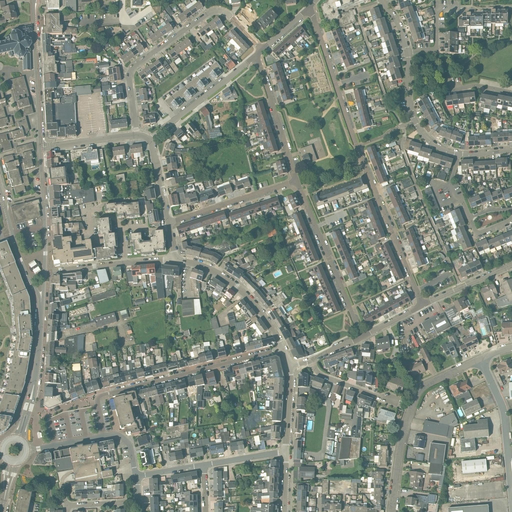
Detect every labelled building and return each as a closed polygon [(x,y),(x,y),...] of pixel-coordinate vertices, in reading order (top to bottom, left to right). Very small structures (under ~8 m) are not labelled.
[(42,8),(42,16),(44,16),(52,16),(52,14),(53,14),(53,10),(58,10),(58,14),(66,13),(65,0),(47,0),(47,2),(46,2),(46,8),(42,8)] [(75,0),(65,0),(66,13),(76,12),(75,0)] [(346,26),(352,23),(356,22),(354,16),(357,15),(355,10),(352,10),(352,9),(348,11),(348,12),(347,13),(347,12),(343,13),(342,11),(338,13),(337,11),(364,2),(364,4),(370,2),(369,0),(333,0),(326,2),(327,4),(321,6),(325,18),(326,18),(327,21),(328,20),(329,23),(338,20),(341,28),(346,26)] [(6,8),(5,4),(4,1),(0,2),(0,8),(2,9),(4,18),(0,18),(0,24),(6,23),(6,21),(16,18),(15,13),(13,6),(6,8)] [(193,6),(197,12),(202,8),(198,2),(193,6)] [(403,10),(409,8),(408,2),(399,5),(401,10),(403,10),(404,10),(403,10)] [(192,16),(197,12),(193,6),(188,10),(192,16)] [(170,16),(174,14),(168,7),(165,9),(170,16)] [(405,15),(414,12),(412,7),(409,8),(403,10),(404,10),(403,10),(405,15)] [(371,17),(380,14),(378,8),(369,11),(371,17)] [(186,19),(192,16),(188,10),(182,14),(186,19)] [(245,10),(242,12),(248,19),(251,17),(245,10)] [(258,22),(257,23),(263,30),(271,23),(277,17),(271,11),(258,22)] [(407,20),(416,18),(414,12),(405,15),(407,20)] [(49,36),(71,35),(76,35),(76,29),(74,28),(62,27),(59,27),(59,22),(62,22),(76,19),(76,14),(66,14),(66,13),(58,14),(58,15),(53,16),(52,16),(44,16),(44,28),(41,29),(42,36),(49,36)] [(163,27),(167,33),(172,29),(168,24),(172,21),(167,14),(165,16),(164,16),(167,20),(164,22),(161,25),(163,27)] [(181,23),(186,19),(182,14),(177,18),(181,23)] [(375,21),(382,19),(380,14),(371,17),(373,22),(375,22),(375,21)] [(466,14),(462,14),(462,18),(459,18),(458,26),(462,26),(466,27),(467,14),(466,14)] [(409,26),(417,23),(420,22),(419,17),(416,18),(407,20),(409,26)] [(213,22),(217,27),(222,24),(218,18),(213,22)] [(377,27),(386,24),(384,19),(382,19),(375,21),(375,22),(377,27)] [(212,31),(217,27),(213,22),(208,25),(212,31)] [(410,31),(419,29),(417,23),(409,26),(410,31)] [(379,32),(387,30),(386,24),(377,27),(379,32)] [(207,34),(212,31),(208,25),(203,29),(207,34)] [(25,33),(32,32),(31,26),(19,28),(20,33),(17,31),(16,29),(13,30),(12,30),(12,32),(10,36),(9,36),(6,36),(5,39),(5,42),(0,43),(0,55),(8,53),(9,57),(11,58),(14,57),(18,59),(19,61),(23,60),(23,71),(30,70),(30,54),(29,54),(30,51),(30,50),(29,49),(31,45),(30,40),(27,37),(26,35),(25,33)] [(162,37),(167,33),(163,27),(158,31),(162,37)] [(295,31),(300,37),(303,35),(305,37),(305,36),(307,38),(309,37),(300,27),(295,31)] [(334,39),(342,36),(340,33),(343,32),(343,31),(345,30),(344,28),(332,33),(334,39)] [(205,36),(207,34),(203,29),(198,32),(205,42),(208,40),(205,36)] [(412,37),(421,34),(419,29),(410,31),(412,37)] [(232,39),(237,35),(232,30),(225,37),(227,39),(229,37),(232,39)] [(380,38),(383,37),(389,35),(387,30),(379,32),(380,38)] [(162,37),(158,31),(153,34),(157,40),(162,37)] [(296,41),(297,40),(300,37),(295,31),(291,35),(296,41)] [(157,40),(153,34),(150,36),(148,34),(146,35),(152,44),(157,40)] [(385,43),(393,40),(391,34),(389,35),(383,37),(385,43)] [(421,34),(412,37),(414,43),(423,40),(421,34)] [(236,44),(241,39),(237,35),(232,39),(236,44)] [(298,46),(300,45),(298,43),(296,41),(291,35),(286,40),(291,45),(293,47),(296,44),(298,46)] [(336,44),(344,42),(343,39),(342,36),(334,39),(336,44)] [(183,43),(187,49),(190,47),(192,49),(194,48),(188,39),(183,43)] [(240,48),(245,44),(241,39),(236,44),(233,47),(230,49),(226,53),(228,55),(235,49),(235,48),(236,48),(238,50),(240,48)] [(294,48),(293,47),(291,45),(286,40),(281,44),(287,49),(288,51),(290,54),(292,52),(291,51),(294,48)] [(386,48),(395,45),(393,40),(385,43),(386,48)] [(71,42),(65,42),(50,42),(49,41),(42,41),(42,48),(50,48),(50,47),(63,46),(63,51),(64,51),(64,54),(76,53),(76,49),(72,49),(72,44),(71,44),(71,42)] [(135,48),(138,53),(144,50),(138,41),(135,43),(133,44),(135,48)] [(205,52),(208,50),(202,42),(200,44),(205,52)] [(346,47),(345,44),(344,42),(336,44),(339,50),(346,47)] [(184,51),(187,49),(183,43),(178,47),(182,52),(184,55),(186,58),(189,57),(184,51)] [(138,53),(135,48),(132,50),(127,44),(125,45),(127,48),(129,52),(133,57),(138,53)] [(240,48),(238,50),(239,50),(241,52),(240,53),(239,55),(241,56),(242,55),(242,56),(250,48),(245,44),(240,48)] [(277,48),(282,54),(287,49),(281,44),(277,48)] [(388,53),(397,51),(395,45),(386,48),(388,53)] [(177,56),(182,52),(178,47),(173,50),(177,56)] [(354,52),(357,51),(357,50),(356,49),(353,50),(351,51),(350,51),(348,52),(346,47),(339,50),(341,57),(349,54),(351,53),(354,52)] [(42,48),(43,55),(47,55),(47,58),(54,57),(54,63),(57,63),(65,62),(65,61),(65,58),(57,58),(56,51),(53,51),(53,50),(50,50),(50,48),(42,48)] [(278,58),(282,54),(277,48),(272,52),(278,58)] [(177,56),(173,50),(168,54),(172,59),(174,62),(179,59),(177,56)] [(390,59),(396,57),(399,56),(397,51),(388,53),(390,59),(390,58),(390,59)] [(128,61),(125,55),(123,56),(120,52),(117,55),(123,64),(128,61)] [(133,57),(129,52),(128,53),(125,55),(128,61),(133,57)] [(230,71),(235,66),(226,54),(223,56),(229,63),(226,65),(230,71)] [(344,63),(351,60),(349,54),(341,57),(344,63)] [(43,55),(43,76),(58,74),(57,63),(54,63),(54,57),(47,58),(47,55),(43,55)] [(389,65),(398,62),(396,57),(390,59),(390,58),(390,59),(387,59),(389,65)] [(98,67),(97,62),(97,58),(84,60),(84,62),(94,61),(95,67),(98,67)] [(351,60),(344,63),(346,69),(359,64),(358,62),(355,63),(354,63),(353,59),(351,60)] [(153,64),(157,70),(159,73),(164,69),(162,66),(158,61),(153,64)] [(175,73),(178,70),(173,62),(170,65),(175,73)] [(219,71),(222,69),(217,62),(210,67),(218,78),(221,74),(219,71)] [(398,68),(400,68),(398,62),(389,65),(387,66),(389,71),(391,70),(392,70),(398,68)] [(274,72),(281,70),(284,69),(282,63),(272,66),(274,72)] [(152,73),(157,70),(153,64),(148,68),(152,73)] [(171,76),(174,73),(168,66),(165,68),(166,70),(169,73),(171,76)] [(218,78),(210,67),(204,72),(208,78),(211,76),(214,80),(218,78)] [(109,76),(120,75),(119,68),(108,69),(109,76)] [(147,77),(152,73),(148,68),(143,71),(147,77)] [(399,74),(398,68),(392,70),(391,70),(389,71),(391,76),(399,74)] [(276,78),(283,76),(282,72),(281,70),(274,72),(276,78)] [(144,79),(147,77),(143,71),(138,75),(144,84),(146,82),(144,79)] [(206,80),(208,78),(204,72),(197,77),(205,87),(208,84),(206,80)] [(43,76),(43,84),(55,83),(55,80),(56,80),(56,79),(60,78),(60,80),(72,79),(72,80),(76,79),(75,73),(73,73),(66,74),(65,74),(60,74),(58,74),(43,76)] [(399,74),(391,76),(392,82),(387,84),(388,87),(397,84),(396,81),(401,79),(399,74)] [(278,84),(285,82),(284,78),(283,76),(276,78),(278,84)] [(21,118),(34,115),(25,77),(12,81),(21,118)] [(201,90),(205,87),(197,77),(191,82),(196,88),(198,86),(201,90)] [(193,90),(196,88),(191,82),(184,87),(192,97),(196,94),(193,90)] [(280,90),(287,88),(285,82),(278,84),(280,90)] [(188,99),(192,97),(184,87),(178,92),(183,98),(185,96),(188,99)] [(59,100),(62,99),(62,92),(61,88),(44,90),(44,105),(59,104),(59,100)] [(282,96),(289,94),(288,90),(287,88),(280,90),(282,96)] [(230,92),(228,89),(222,92),(226,98),(231,95),(234,99),(237,97),(234,90),(230,92)] [(6,103),(4,98),(3,94),(2,90),(0,90),(0,128),(1,128),(4,127),(6,126),(11,125),(13,124),(12,120),(11,117),(6,118),(6,117),(4,113),(3,108),(3,107),(7,106),(6,103)] [(355,99),(363,97),(361,90),(354,92),(355,99)] [(180,100),(183,98),(178,92),(171,97),(179,107),(183,104),(180,100)] [(75,103),(76,103),(75,93),(62,99),(59,100),(59,104),(44,105),(46,133),(47,133),(47,137),(49,137),(49,139),(57,139),(59,139),(59,136),(63,136),(63,139),(65,139),(65,138),(76,138),(76,129),(76,125),(75,103)] [(122,94),(116,94),(116,98),(112,99),(113,102),(123,100),(122,94)] [(289,94),(282,96),(284,103),(291,100),(289,94)] [(420,108),(428,104),(426,99),(428,98),(427,95),(421,98),(422,101),(418,103),(420,108)] [(484,109),(490,110),(492,97),(487,96),(485,105),(484,109)] [(175,109),(179,107),(171,97),(165,102),(170,108),(172,106),(175,109)] [(498,99),(498,98),(492,97),(490,110),(495,111),(497,105),(498,99)] [(358,111),(369,108),(374,107),(374,104),(373,101),(370,101),(367,102),(364,103),(357,105),(358,111)] [(254,105),(257,111),(264,109),(262,102),(254,105)] [(423,113),(431,109),(428,104),(420,108),(423,113)] [(218,134),(221,134),(219,128),(212,130),(208,116),(210,114),(204,107),(200,111),(205,118),(206,120),(208,130),(211,140),(219,139),(218,134)] [(370,114),(373,113),(373,111),(370,112),(369,108),(358,111),(360,116),(367,115),(370,114)] [(426,118),(434,114),(431,109),(423,113),(426,118)] [(149,116),(150,124),(156,123),(155,120),(157,120),(161,117),(157,112),(156,113),(155,111),(151,113),(152,116),(149,116)] [(118,121),(119,128),(127,127),(125,114),(123,115),(123,118),(121,118),(121,121),(118,121)] [(268,120),(266,114),(258,116),(256,117),(253,118),(253,120),(257,119),(258,123),(268,120)] [(428,123),(436,119),(434,114),(426,118),(428,123)] [(119,128),(118,121),(112,122),(112,116),(108,117),(110,130),(119,128)] [(435,131),(436,130),(440,126),(442,124),(441,123),(439,124),(436,119),(428,123),(431,128),(432,128),(435,131)] [(12,133),(14,140),(26,137),(25,135),(27,135),(28,132),(27,129),(28,129),(26,121),(18,123),(20,130),(12,132),(10,132),(10,133),(12,133)] [(270,127),(268,121),(261,123),(258,124),(259,128),(256,129),(253,130),(254,132),(257,131),(270,127)] [(369,121),(361,122),(363,129),(370,127),(369,121)] [(198,138),(201,136),(192,124),(186,129),(194,139),(197,137),(198,138)] [(444,138),(447,129),(441,127),(440,126),(436,130),(437,130),(439,132),(440,132),(439,136),(444,138)] [(264,135),(272,133),(270,127),(257,131),(254,132),(255,134),(256,134),(258,133),(258,134),(259,136),(261,135),(262,136),(264,135)] [(177,144),(182,144),(179,141),(185,136),(180,129),(174,134),(175,136),(171,141),(177,144)] [(450,140),(453,131),(447,129),(444,138),(450,140)] [(455,141),(458,133),(453,131),(450,140),(455,141)] [(474,146),(474,137),(469,137),(469,133),(466,132),(465,141),(468,141),(468,147),(474,146)] [(458,133),(455,141),(461,143),(463,135),(458,133)] [(274,140),(272,134),(265,136),(266,139),(263,140),(263,141),(261,142),(258,143),(259,144),(259,145),(261,144),(274,140)] [(7,142),(5,135),(0,136),(0,143),(1,144),(3,151),(11,149),(9,141),(7,142)] [(413,152),(416,144),(412,143),(413,141),(406,139),(404,146),(404,150),(413,152)] [(276,146),(274,140),(261,144),(262,146),(263,145),(265,149),(268,148),(276,146)] [(21,154),(22,160),(18,161),(14,162),(12,155),(2,158),(4,165),(3,165),(3,166),(5,173),(6,173),(8,180),(10,180),(12,187),(14,187),(16,194),(26,192),(24,186),(29,185),(29,183),(27,175),(20,177),(18,170),(19,169),(18,166),(19,166),(18,163),(23,162),(25,169),(35,167),(33,159),(35,159),(34,159),(33,152),(34,151),(32,143),(16,147),(17,155),(21,154)] [(182,153),(186,153),(186,149),(180,150),(178,150),(174,149),(175,145),(168,144),(166,150),(177,153),(181,153),(182,153)] [(421,148),(422,145),(416,144),(413,152),(419,154),(421,148)] [(139,167),(137,154),(136,146),(130,147),(132,159),(129,160),(130,167),(130,168),(133,168),(132,160),(135,159),(135,167),(139,167)] [(276,146),(268,148),(270,154),(278,152),(276,146)] [(369,156),(376,153),(374,147),(367,150),(369,156)] [(86,150),(72,152),(72,155),(73,161),(75,160),(79,159),(79,161),(85,161),(85,162),(98,160),(102,159),(101,158),(103,158),(102,150),(93,151),(92,148),(86,149),(86,150)] [(305,148),(299,150),(304,164),(311,162),(310,161),(316,159),(312,148),(306,150),(305,148)] [(423,158),(426,149),(421,148),(419,154),(418,156),(423,158)] [(423,158),(424,158),(429,160),(432,151),(426,149),(423,158)] [(434,164),(436,155),(431,153),(432,151),(429,160),(428,162),(434,164)] [(56,160),(55,154),(55,153),(47,153),(48,161),(56,160)] [(371,162),(378,159),(376,153),(369,156),(371,162)] [(48,171),(62,169),(62,165),(61,166),(61,163),(59,163),(59,159),(64,158),(64,156),(61,157),(61,154),(55,154),(56,160),(48,161),(48,171)] [(167,165),(176,164),(175,158),(181,157),(181,154),(174,156),(174,158),(166,159),(167,165)] [(439,166),(442,157),(436,155),(434,164),(439,166)] [(373,167),(381,165),(384,163),(383,159),(384,159),(384,157),(380,158),(378,159),(371,162),(373,167)] [(445,167),(447,158),(442,157),(439,166),(445,167)] [(447,158),(445,167),(444,169),(449,171),(450,169),(453,160),(447,158)] [(501,159),(501,168),(508,168),(508,170),(511,170),(511,161),(507,162),(507,159),(501,159)] [(276,163),(277,167),(277,170),(286,167),(285,164),(284,161),(280,162),(279,161),(276,161),(276,163)] [(175,173),(178,172),(184,171),(184,168),(177,170),(176,164),(167,165),(169,171),(175,170),(175,173)] [(376,173),(383,170),(381,165),(373,167),(376,173)] [(287,173),(286,170),(286,167),(277,170),(278,173),(279,176),(280,176),(280,177),(283,177),(283,175),(287,173)] [(49,181),(67,178),(66,171),(73,170),(73,168),(72,168),(71,168),(68,168),(62,169),(48,171),(49,181)] [(378,179),(385,176),(383,170),(376,173),(378,179)] [(178,172),(175,173),(165,175),(166,180),(170,180),(170,182),(171,182),(172,186),(187,182),(186,176),(179,178),(178,172)] [(126,182),(124,174),(116,176),(117,184),(112,185),(113,196),(125,194),(123,183),(125,183),(126,194),(138,192),(137,181),(126,182)] [(242,181),(244,188),(250,186),(249,182),(252,181),(250,175),(247,176),(248,179),(242,181)] [(244,188),(242,181),(238,182),(237,180),(235,181),(233,176),(230,177),(231,180),(232,181),(231,181),(234,187),(234,189),(237,188),(238,191),(244,188)] [(385,176),(378,179),(380,185),(387,182),(386,179),(385,176)] [(364,177),(358,180),(362,191),(368,188),(364,177)] [(60,186),(69,185),(71,185),(70,180),(70,178),(67,179),(67,178),(49,181),(50,188),(60,186)] [(355,193),(362,191),(358,180),(351,182),(355,193)] [(231,188),(234,187),(231,181),(229,182),(230,185),(224,187),(226,194),(232,192),(231,188)] [(345,184),(349,196),(355,193),(351,182),(345,184)] [(338,187),(343,198),(349,196),(345,184),(338,187)] [(50,188),(50,194),(73,192),(71,185),(69,185),(60,186),(50,188)] [(226,194),(224,187),(218,189),(216,186),(213,187),(216,193),(218,192),(220,197),(226,194)] [(213,194),(216,193),(213,187),(210,188),(211,191),(206,193),(208,200),(214,198),(213,194)] [(332,189),(336,200),(343,198),(338,187),(332,189)] [(396,193),(395,190),(393,187),(386,190),(389,196),(396,193)] [(50,194),(51,202),(61,201),(83,199),(83,204),(95,202),(93,189),(81,190),(73,192),(50,194)] [(208,200),(206,193),(205,191),(199,193),(198,189),(195,190),(196,194),(197,199),(200,198),(202,203),(208,200)] [(326,191),(330,203),(336,200),(332,189),(326,191)] [(490,194),(489,192),(488,189),(483,191),(484,194),(487,202),(491,201),(492,203),(493,203),(490,194)] [(146,194),(147,201),(150,200),(156,199),(154,190),(143,192),(144,194),(146,194)] [(499,201),(504,199),(504,198),(502,192),(501,190),(495,192),(499,201)] [(510,199),(507,190),(502,192),(501,190),(502,192),(504,198),(504,199),(505,201),(510,199)] [(324,205),(330,203),(326,191),(320,194),(324,205)] [(499,201),(495,192),(490,194),(490,192),(489,192),(490,194),(493,203),(499,201)] [(171,207),(186,204),(184,193),(169,196),(171,207)] [(392,202),(404,196),(403,194),(400,196),(399,194),(397,196),(396,193),(389,196),(392,202)] [(199,204),(197,199),(196,194),(188,195),(188,194),(185,195),(187,204),(190,203),(190,204),(191,203),(193,204),(193,205),(199,204)] [(290,204),(298,201),(295,195),(292,196),(291,194),(288,196),(289,198),(288,198),(290,204)] [(313,196),(317,207),(324,205),(320,194),(313,196)] [(482,204),(487,202),(484,194),(478,196),(482,204)] [(394,208),(401,205),(401,204),(404,203),(403,200),(402,200),(402,199),(404,198),(404,196),(392,202),(394,208)] [(476,206),(482,204),(478,196),(473,198),(476,206)] [(471,209),(476,206),(473,198),(468,200),(471,209)] [(39,199),(10,207),(12,213),(13,213),(16,223),(27,220),(27,219),(39,216),(38,212),(40,211),(38,204),(40,204),(39,199)] [(272,201),(274,208),(277,207),(278,209),(279,209),(280,212),(283,211),(282,207),(281,208),(278,199),(272,201)] [(146,203),(146,205),(147,212),(152,211),(154,211),(153,204),(150,204),(150,201),(148,201),(146,202),(146,203)] [(271,209),(274,208),(272,201),(265,203),(268,210),(269,212),(270,215),(272,215),(271,212),(272,211),(271,209)] [(298,201),(290,204),(293,210),(294,209),(295,211),(298,210),(297,208),(300,206),(298,201)] [(366,211),(373,208),(371,202),(364,205),(366,211)] [(262,212),(268,210),(265,203),(259,205),(262,212)] [(140,217),(140,213),(139,206),(139,204),(127,205),(126,204),(105,206),(105,213),(117,212),(117,217),(124,216),(124,214),(127,214),(127,218),(140,217)] [(256,214),(262,212),(259,205),(253,206),(256,214)] [(397,214),(404,211),(403,208),(401,205),(394,208),(397,214)] [(250,216),(256,214),(253,206),(247,208),(250,216)] [(51,208),(52,220),(65,219),(70,218),(70,211),(65,212),(64,207),(55,207),(55,208),(51,208)] [(246,217),(250,216),(247,208),(241,210),(246,225),(248,225),(246,220),(247,220),(246,217)] [(368,216),(375,214),(373,208),(366,211),(367,213),(365,214),(365,215),(362,216),(363,219),(366,217),(368,216)] [(406,216),(407,217),(410,215),(408,211),(410,210),(409,208),(406,210),(404,211),(397,214),(400,219),(406,216)] [(452,218),(461,215),(459,209),(453,211),(452,209),(443,213),(444,216),(450,213),(452,218)] [(153,214),(154,224),(161,223),(158,210),(154,211),(152,211),(153,214)] [(246,226),(246,225),(241,210),(235,212),(238,220),(241,219),(242,221),(243,224),(245,223),(246,226)] [(229,214),(231,222),(238,220),(235,212),(229,214)] [(218,215),(220,222),(227,220),(224,213),(218,215)] [(293,216),(292,216),(288,217),(287,218),(288,221),(291,220),(292,221),(294,220),(295,223),(302,220),(300,214),(293,216)] [(375,214),(368,216),(371,223),(378,220),(375,214)] [(217,223),(220,222),(218,215),(212,216),(215,224),(215,226),(216,229),(218,229),(217,226),(218,225),(217,223)] [(454,224),(463,220),(461,215),(452,218),(454,224)] [(206,218),(209,226),(211,225),(215,224),(212,216),(206,218)] [(408,220),(407,217),(406,216),(400,219),(402,225),(415,220),(414,218),(411,219),(408,220)] [(205,230),(210,228),(209,226),(206,218),(200,220),(205,233),(206,232),(206,230),(205,230)] [(96,249),(97,259),(97,260),(110,259),(110,258),(114,257),(114,256),(117,255),(116,248),(118,248),(116,235),(112,235),(110,219),(97,220),(99,237),(103,236),(104,247),(103,247),(103,249),(96,249)] [(203,234),(205,233),(200,220),(194,222),(198,232),(202,231),(203,234)] [(297,228),(305,226),(302,220),(295,223),(293,223),(294,227),(295,229),(297,228)] [(373,229),(380,226),(378,220),(371,223),(368,224),(370,228),(367,229),(368,231),(371,230),(373,229)] [(457,229),(463,226),(465,226),(463,220),(454,224),(457,229)] [(188,224),(191,231),(192,234),(193,237),(194,236),(193,233),(198,232),(194,222),(188,224)] [(72,236),(80,236),(79,230),(79,224),(52,226),(53,238),(63,237),(66,237),(66,232),(71,231),(72,236)] [(179,235),(185,233),(183,226),(177,228),(179,235)] [(300,234),(307,231),(305,226),(297,228),(300,234)] [(345,231),(342,226),(332,230),(334,234),(332,234),(334,240),(341,237),(344,236),(342,232),(345,231)] [(380,226),(373,229),(374,231),(375,234),(382,232),(380,226)] [(457,235),(465,232),(463,226),(457,229),(454,230),(457,235)] [(407,238),(414,235),(412,229),(405,232),(407,238)] [(307,231),(300,234),(302,241),(309,238),(307,231)] [(133,242),(134,245),(134,254),(141,254),(142,256),(155,255),(155,252),(166,252),(165,242),(166,242),(165,232),(153,232),(154,239),(151,239),(151,242),(142,242),(141,234),(130,236),(131,243),(133,242)] [(382,232),(375,234),(372,236),(374,239),(368,242),(370,246),(379,243),(378,241),(385,238),(382,232)] [(459,241),(467,237),(465,232),(457,235),(455,236),(457,241),(459,241)] [(506,244),(511,242),(508,233),(502,236),(506,244)] [(419,240),(422,239),(421,237),(418,238),(418,237),(415,238),(414,235),(407,238),(409,244),(416,241),(419,240)] [(501,246),(506,244),(502,236),(497,238),(501,246)] [(82,237),(63,239),(63,237),(53,238),(54,240),(55,246),(53,246),(54,252),(53,252),(55,267),(94,261),(94,259),(97,259),(96,249),(95,240),(82,242),(82,237)] [(336,246),(343,243),(341,237),(334,240),(336,246)] [(461,246),(469,242),(467,237),(459,241),(457,241),(457,243),(460,242),(461,246)] [(220,251),(232,246),(230,242),(227,241),(225,238),(212,244),(202,249),(201,250),(199,258),(210,261),(211,261),(216,254),(210,253),(211,252),(210,250),(218,246),(220,251)] [(304,246),(312,243),(309,238),(302,241),(300,242),(297,243),(298,245),(303,243),(304,246)] [(495,249),(501,246),(497,238),(492,240),(495,249)] [(194,257),(197,249),(198,246),(201,245),(199,240),(179,245),(181,252),(180,252),(183,254),(194,257)] [(484,251),(489,249),(486,242),(487,242),(486,240),(480,242),(484,251)] [(495,249),(492,240),(487,242),(486,240),(487,242),(486,242),(489,249),(490,251),(495,249)] [(412,250),(419,248),(416,241),(409,244),(412,250)] [(29,298),(7,242),(0,244),(0,292),(4,292),(8,303),(10,326),(0,327),(0,333),(3,334),(32,331),(29,298)] [(469,242),(461,246),(463,251),(472,248),(469,242)] [(479,253),(484,251),(480,242),(475,244),(479,253)] [(304,246),(305,247),(307,252),(314,249),(312,243),(304,246)] [(346,249),(345,246),(343,243),(336,246),(339,252),(346,249)] [(383,253),(390,250),(387,244),(381,247),(380,244),(374,247),(376,251),(379,250),(380,251),(382,250),(383,253)] [(216,254),(211,261),(216,265),(222,258),(219,256),(230,252),(229,251),(238,248),(236,245),(232,246),(220,251),(218,252),(216,253),(216,254)] [(412,250),(414,256),(421,253),(419,248),(412,250)] [(310,257),(316,255),(314,249),(307,252),(305,253),(302,254),(303,256),(306,255),(307,259),(310,257)] [(341,258),(348,255),(346,249),(339,252),(341,258)] [(390,250),(383,253),(386,259),(393,256),(390,250)] [(416,262),(423,259),(421,253),(414,256),(416,262)] [(316,255),(310,257),(312,264),(319,261),(316,255)] [(351,260),(349,257),(348,255),(341,258),(344,263),(351,260)] [(385,262),(387,261),(389,265),(396,262),(393,256),(386,259),(384,260),(381,261),(381,263),(384,262),(385,262)] [(239,268),(247,264),(244,259),(238,262),(238,263),(237,263),(234,261),(228,262),(227,264),(223,269),(232,276),(239,268)] [(418,268),(426,265),(424,262),(423,259),(416,262),(418,268)] [(346,269),(353,266),(351,260),(344,263),(346,269)] [(477,272),(473,263),(472,261),(467,263),(467,262),(467,263),(472,274),(477,272)] [(473,263),(477,272),(482,269),(479,261),(473,263)] [(35,262),(30,265),(29,269),(31,272),(35,272),(40,269),(41,265),(39,262),(35,262)] [(251,265),(251,264),(250,262),(247,264),(239,268),(232,276),(240,280),(246,274),(244,272),(242,271),(247,269),(247,268),(251,265)] [(391,271),(398,268),(396,262),(389,265),(391,271)] [(467,276),(472,274),(467,263),(465,263),(466,266),(463,268),(467,276)] [(348,275),(356,272),(359,271),(357,267),(359,266),(358,264),(356,265),(353,266),(346,269),(348,275)] [(155,269),(155,265),(147,266),(148,275),(152,275),(152,276),(151,276),(151,284),(152,284),(153,284),(155,283),(156,283),(155,280),(155,269)] [(137,277),(141,277),(140,266),(132,267),(133,272),(126,272),(128,283),(133,282),(133,284),(137,284),(137,277)] [(173,278),(174,267),(162,266),(162,269),(162,276),(167,276),(166,279),(168,280),(167,290),(171,290),(172,281),(173,281),(173,278)] [(316,275),(323,272),(321,266),(314,269),(316,275)] [(173,278),(173,281),(174,281),(174,288),(176,288),(176,289),(181,290),(181,283),(182,273),(179,273),(180,268),(174,267),(173,278)] [(113,281),(117,281),(119,281),(118,276),(122,276),(121,268),(114,269),(115,276),(112,276),(113,281)] [(393,276),(400,273),(398,268),(391,271),(393,276)] [(461,279),(467,276),(463,268),(458,270),(461,279)] [(196,280),(199,272),(193,269),(190,278),(193,279),(193,289),(196,288),(196,280)] [(100,283),(109,281),(106,270),(97,271),(100,283)] [(76,281),(76,285),(82,285),(83,281),(87,280),(86,272),(76,273),(77,281),(76,281)] [(196,280),(196,288),(197,288),(197,289),(198,290),(200,289),(200,291),(199,281),(201,282),(204,274),(199,272),(196,280)] [(247,288),(255,281),(252,277),(247,272),(246,274),(240,280),(247,287),(247,288)] [(316,275),(319,280),(326,277),(323,272),(316,275)] [(356,272),(348,275),(351,281),(358,278),(359,281),(366,278),(365,274),(363,275),(362,274),(360,275),(359,274),(357,275),(356,272)] [(68,281),(76,281),(77,281),(76,273),(61,275),(62,279),(62,281),(68,281)] [(400,273),(393,276),(396,282),(396,283),(403,279),(400,273)] [(62,281),(62,279),(60,279),(60,275),(54,276),(52,279),(51,284),(55,284),(55,291),(64,291),(65,291),(77,290),(76,285),(76,281),(68,281),(62,281)] [(254,295),(258,290),(257,290),(262,286),(259,283),(263,279),(261,277),(257,279),(255,281),(247,288),(254,295)] [(316,281),(313,283),(314,284),(316,283),(317,285),(320,284),(321,286),(328,283),(326,277),(319,280),(316,281)] [(163,281),(163,279),(155,280),(156,283),(157,292),(158,300),(164,299),(163,281)] [(214,292),(220,282),(214,279),(209,285),(211,287),(210,289),(214,292)] [(511,280),(511,279),(501,284),(507,295),(495,300),(499,308),(511,304),(511,280)] [(223,298),(226,294),(222,292),(226,286),(220,282),(214,292),(213,292),(219,295),(215,299),(217,301),(221,297),(223,298)] [(328,283),(321,286),(324,292),(331,289),(328,283)] [(65,294),(64,291),(55,291),(55,284),(51,284),(51,290),(50,294),(53,294),(53,298),(59,298),(58,295),(65,294)] [(497,294),(494,286),(490,288),(490,287),(482,290),(485,297),(489,296),(489,297),(492,296),(493,300),(497,298),(496,294),(497,294)] [(270,296),(273,294),(276,293),(275,291),(275,290),(267,294),(266,295),(262,289),(259,291),(258,290),(254,295),(257,297),(261,302),(270,296)] [(326,298),(333,295),(331,289),(324,292),(326,298)] [(226,294),(223,298),(225,300),(223,303),(226,305),(225,307),(227,308),(232,304),(229,302),(230,300),(235,294),(230,290),(226,294)] [(401,298),(405,304),(411,301),(405,290),(402,291),(404,293),(400,295),(401,298)] [(50,294),(50,304),(50,306),(57,304),(58,306),(63,304),(64,306),(66,306),(65,300),(62,301),(60,301),(59,298),(53,298),(53,294),(50,294)] [(282,303),(286,301),(281,294),(277,296),(276,297),(273,294),(270,296),(261,302),(266,310),(268,309),(269,310),(272,308),(272,309),(273,308),(271,306),(274,305),(275,307),(282,303)] [(328,303),(335,300),(333,295),(326,298),(328,303)] [(400,307),(396,301),(394,302),(391,297),(388,298),(389,301),(394,310),(400,307)] [(400,307),(405,304),(401,298),(396,301),(400,307)] [(452,309),(443,313),(444,314),(451,327),(451,328),(463,321),(460,317),(461,316),(459,312),(466,309),(471,306),(468,300),(466,301),(464,298),(453,303),(459,313),(455,315),(452,309)] [(183,317),(195,316),(194,300),(182,301),(183,317)] [(247,305),(243,300),(237,305),(241,310),(242,310),(241,310),(247,305)] [(331,309),(338,306),(335,300),(328,303),(326,304),(323,305),(324,307),(327,306),(327,307),(330,306),(331,309)] [(394,310),(389,301),(385,303),(384,300),(382,301),(384,304),(385,306),(389,313),(394,310)] [(50,306),(49,314),(54,313),(62,312),(61,307),(64,306),(63,304),(58,306),(57,304),(50,306)] [(251,310),(247,305),(241,310),(242,310),(245,315),(246,314),(251,310)] [(338,306),(331,309),(332,312),(330,313),(330,314),(327,315),(328,317),(340,312),(338,306)] [(383,316),(389,313),(385,306),(380,309),(383,316)] [(378,319),(374,312),(373,310),(371,307),(370,308),(371,311),(370,311),(371,314),(369,315),(372,322),(378,319)] [(274,321),(283,316),(279,309),(275,311),(270,314),(274,321)] [(378,319),(383,316),(380,309),(374,312),(378,319)] [(246,326),(252,321),(251,320),(256,316),(252,310),(251,310),(246,314),(250,319),(245,323),(246,326)] [(49,323),(58,322),(59,322),(59,320),(67,321),(67,313),(59,314),(59,316),(54,315),(54,313),(49,314),(49,316),(49,323)] [(97,329),(117,322),(114,314),(94,319),(91,320),(92,323),(82,326),(83,329),(96,325),(97,329)] [(451,327),(444,314),(438,317),(437,315),(421,324),(430,339),(451,327)] [(280,331),(285,328),(284,326),(289,324),(284,315),(283,316),(274,321),(279,329),(280,331)] [(367,325),(372,322),(369,315),(363,318),(367,325)] [(260,319),(254,323),(254,324),(258,329),(264,325),(260,319)] [(246,326),(245,323),(245,321),(236,324),(235,324),(237,332),(246,329),(246,326)] [(300,335),(303,333),(301,329),(294,333),(292,329),(297,327),(295,322),(285,328),(280,331),(286,342),(300,335)] [(129,323),(124,325),(126,332),(133,330),(132,324),(130,325),(129,323)] [(503,335),(508,335),(508,333),(511,332),(511,323),(502,324),(503,335)] [(221,328),(223,334),(230,332),(228,325),(221,328)] [(258,329),(261,335),(268,330),(264,325),(258,329)] [(70,326),(68,326),(67,326),(67,328),(58,328),(48,328),(48,334),(53,334),(57,333),(61,332),(70,329),(70,326)] [(219,335),(223,334),(221,328),(219,328),(215,329),(215,336),(219,335)] [(0,435),(1,436),(2,435),(3,435),(4,434),(5,433),(6,432),(6,431),(7,431),(8,429),(9,428),(10,426),(25,384),(33,339),(32,339),(31,332),(32,332),(32,331),(3,334),(0,333),(0,435)] [(468,351),(472,350),(471,348),(479,344),(475,337),(477,336),(477,335),(476,332),(475,332),(469,335),(470,336),(463,340),(468,351)] [(57,333),(53,334),(48,334),(47,344),(55,342),(56,342),(57,333)] [(291,352),(301,346),(298,340),(305,337),(303,333),(300,335),(286,342),(289,347),(291,352)] [(460,347),(455,336),(454,333),(449,335),(450,337),(449,338),(452,343),(442,348),(447,357),(453,354),(455,358),(458,356),(455,349),(460,347)] [(261,339),(266,338),(266,334),(258,337),(256,337),(257,342),(253,343),(255,350),(263,347),(263,348),(262,342),(261,339)] [(60,358),(76,355),(77,354),(78,337),(65,340),(64,349),(54,348),(55,342),(47,344),(46,357),(56,357),(56,356),(59,355),(60,358)] [(377,351),(390,348),(388,337),(384,338),(384,340),(376,341),(377,351)] [(418,343),(420,346),(425,343),(423,337),(414,341),(416,344),(418,343)] [(252,339),(251,339),(248,340),(247,340),(248,344),(245,345),(247,352),(255,350),(253,343),(252,339)] [(273,339),(267,341),(262,342),(263,348),(274,345),(275,343),(273,339)] [(240,346),(239,340),(235,341),(237,347),(233,347),(235,355),(242,353),(241,346),(240,346)] [(226,357),(223,341),(216,343),(219,359),(226,357)] [(301,346),(291,352),(295,359),(296,360),(311,356),(315,354),(311,348),(308,350),(305,351),(303,346),(301,346)] [(204,349),(205,355),(207,362),(213,360),(211,352),(209,353),(209,350),(208,350),(208,347),(204,347),(204,349)] [(207,362),(205,355),(204,349),(200,350),(200,348),(197,349),(200,364),(207,362)] [(427,364),(432,361),(425,348),(420,350),(427,364)] [(189,366),(200,364),(197,349),(193,350),(195,357),(187,359),(187,360),(189,366)] [(358,360),(359,355),(359,353),(354,353),(353,353),(351,349),(345,351),(347,356),(349,361),(349,362),(355,360),(358,360)] [(189,366),(187,360),(183,361),(182,358),(181,359),(179,351),(176,351),(176,355),(175,355),(178,369),(189,366)] [(341,358),(347,356),(345,351),(336,355),(338,360),(337,365),(337,366),(337,370),(339,370),(339,367),(344,367),(344,363),(341,362),(341,358)] [(98,369),(97,365),(95,352),(87,354),(88,360),(92,382),(91,383),(94,392),(100,390),(97,381),(97,379),(99,378),(99,373),(98,369)] [(56,359),(60,358),(59,355),(56,356),(56,357),(46,357),(46,367),(55,366),(56,359)] [(168,372),(178,369),(175,355),(172,356),(173,364),(172,364),(167,365),(168,372)] [(332,367),(337,365),(338,360),(336,355),(326,359),(330,368),(328,368),(330,374),(334,372),(332,367)] [(161,369),(160,366),(154,367),(153,356),(150,357),(151,368),(153,376),(159,374),(158,370),(161,369)] [(145,378),(153,376),(151,368),(150,357),(146,357),(146,364),(144,365),(145,370),(143,370),(145,378)] [(168,372),(167,365),(166,357),(162,357),(163,365),(160,366),(161,369),(158,370),(159,374),(168,372)] [(273,373),(282,371),(279,359),(276,357),(270,358),(271,364),(267,365),(269,370),(268,370),(269,372),(272,371),(273,373)] [(265,369),(268,368),(267,365),(271,364),(270,358),(264,360),(259,361),(262,370),(265,369)] [(138,379),(139,379),(145,378),(143,370),(143,369),(142,369),(140,362),(139,359),(135,359),(135,360),(136,363),(135,363),(136,370),(138,379)] [(500,374),(511,368),(511,365),(509,359),(501,364),(501,365),(497,367),(500,374)] [(92,382),(88,360),(85,361),(86,365),(85,365),(86,370),(83,370),(85,385),(88,394),(94,392),(91,383),(92,382)] [(132,381),(138,379),(136,370),(135,363),(134,360),(131,361),(128,361),(129,365),(130,372),(132,381)] [(262,370),(259,361),(251,363),(253,372),(255,381),(255,385),(256,385),(256,389),(260,389),(259,382),(257,372),(262,370)] [(82,386),(81,370),(80,362),(78,362),(73,362),(72,363),(73,371),(74,387),(78,398),(86,395),(82,386)] [(132,381),(130,372),(129,365),(126,366),(126,362),(123,362),(124,368),(124,373),(127,382),(132,381)] [(252,385),(255,385),(255,381),(253,372),(251,363),(244,365),(246,373),(247,374),(251,373),(250,373),(252,385)] [(426,372),(421,363),(412,367),(411,364),(407,366),(412,377),(418,374),(419,375),(426,372)] [(357,372),(357,373),(356,381),(366,382),(366,375),(367,366),(367,364),(364,364),(363,371),(357,371),(357,372)] [(247,377),(247,374),(246,373),(244,365),(238,366),(240,374),(241,380),(242,379),(242,384),(246,383),(245,379),(245,378),(247,377)] [(55,366),(46,367),(46,374),(59,375),(58,366),(55,366)] [(235,381),(241,380),(240,374),(238,366),(233,368),(232,368),(234,376),(234,378),(235,381)] [(71,401),(68,392),(67,381),(66,376),(65,367),(62,367),(62,368),(63,371),(59,372),(59,375),(61,384),(62,389),(62,393),(63,397),(64,404),(71,401)] [(121,384),(119,375),(118,368),(112,369),(113,376),(115,385),(121,384)] [(121,384),(127,382),(124,373),(124,368),(121,369),(121,372),(121,374),(119,375),(121,384)] [(230,379),(234,378),(234,376),(232,368),(227,369),(227,371),(224,372),(226,379),(225,379),(227,384),(230,383),(231,383),(230,379)] [(109,387),(115,385),(113,376),(112,369),(109,370),(110,373),(106,374),(107,377),(109,387)] [(107,377),(106,374),(106,372),(106,370),(101,371),(103,379),(101,380),(104,389),(109,387),(107,377)] [(270,379),(284,380),(282,371),(273,373),(269,374),(269,375),(270,379)] [(356,381),(357,373),(357,372),(348,371),(347,378),(356,381)] [(209,387),(217,385),(214,373),(206,375),(209,387)] [(310,388),(310,385),(311,377),(302,373),(299,375),(298,388),(302,388),(309,388),(310,388)] [(61,384),(59,375),(46,374),(45,383),(55,384),(61,384)] [(372,378),(372,375),(366,375),(366,382),(365,384),(375,388),(376,378),(372,378)] [(197,395),(197,399),(197,408),(204,408),(204,401),(202,401),(202,392),(202,386),(205,385),(202,376),(195,378),(197,386),(197,387),(197,395)] [(71,401),(78,398),(74,387),(73,377),(70,377),(71,390),(68,392),(71,401)] [(197,386),(195,378),(195,377),(187,379),(189,383),(187,384),(188,388),(188,397),(190,397),(190,394),(192,394),(192,395),(194,394),(192,387),(197,386)] [(311,377),(310,385),(326,391),(328,384),(324,383),(324,381),(311,377)] [(274,387),(284,387),(284,380),(270,379),(267,378),(267,380),(266,380),(265,386),(274,387)] [(397,381),(390,378),(386,388),(392,390),(393,389),(401,392),(404,384),(400,383),(401,381),(397,380),(397,381)] [(175,383),(177,391),(178,395),(185,393),(184,389),(187,389),(185,380),(175,383)] [(471,388),(467,380),(461,383),(460,382),(450,387),(454,397),(465,392),(465,391),(471,388)] [(54,398),(55,389),(62,389),(61,384),(55,384),(45,383),(45,388),(45,398),(54,398)] [(162,395),(167,394),(165,385),(156,388),(161,405),(164,404),(162,395)] [(339,396),(342,388),(336,386),(330,400),(334,402),(336,397),(335,396),(336,395),(339,396)] [(157,406),(161,405),(156,388),(147,390),(149,398),(155,397),(157,406)] [(309,397),(309,398),(316,400),(319,392),(318,392),(312,390),(309,389),(309,392),(310,392),(310,393),(309,397)] [(152,408),(149,398),(147,390),(142,391),(144,400),(145,401),(147,401),(149,411),(151,410),(151,409),(152,408)] [(352,402),(355,393),(348,390),(346,396),(347,396),(346,400),(352,402)] [(143,401),(145,401),(144,400),(142,391),(136,393),(138,401),(141,412),(146,411),(143,401)] [(146,432),(146,430),(141,412),(138,401),(136,393),(131,394),(132,397),(130,397),(129,396),(127,397),(126,395),(114,398),(122,430),(123,430),(126,429),(128,436),(146,432)] [(283,402),(283,394),(266,393),(266,394),(266,396),(266,397),(270,397),(273,397),(273,400),(273,401),(283,402)] [(366,397),(359,395),(358,399),(357,406),(358,406),(364,409),(364,405),(366,397)] [(222,405),(222,402),(220,396),(213,398),(215,404),(217,403),(217,406),(222,405)] [(308,406),(309,398),(309,397),(306,397),(306,398),(297,398),(297,406),(308,406)] [(364,409),(362,418),(364,419),(365,416),(365,413),(369,413),(369,407),(373,409),(376,402),(372,401),(373,400),(366,397),(364,405),(364,409)] [(54,398),(45,398),(44,406),(49,410),(60,405),(61,405),(62,404),(61,398),(57,398),(54,398)] [(466,416),(481,409),(477,399),(461,407),(466,416)] [(282,412),(283,402),(273,401),(273,402),(270,401),(269,404),(272,405),(272,407),(269,407),(269,411),(282,412)] [(394,419),(396,415),(380,410),(378,418),(374,417),(374,420),(377,421),(386,424),(387,420),(394,422),(395,420),(394,419)] [(282,412),(269,411),(261,411),(261,415),(270,415),(270,417),(272,417),(272,422),(281,422),(282,412)] [(458,422),(453,413),(439,419),(440,420),(439,424),(449,426),(458,422)] [(460,440),(461,453),(476,452),(474,438),(489,437),(487,420),(477,421),(478,425),(463,426),(464,439),(460,440)] [(449,426),(425,421),(422,432),(447,437),(449,426)] [(181,426),(178,426),(179,431),(180,434),(188,433),(188,432),(188,430),(188,424),(187,424),(181,426)] [(327,438),(334,439),(335,431),(337,431),(337,427),(329,426),(327,438)] [(236,440),(238,450),(244,449),(243,441),(242,439),(246,438),(245,432),(244,429),(241,430),(241,433),(242,436),(239,436),(240,439),(236,440)] [(238,450),(236,440),(235,437),(231,438),(229,438),(228,432),(226,432),(224,432),(226,442),(230,441),(231,451),(238,450)] [(280,440),(280,434),(271,433),(262,435),(259,436),(260,442),(260,444),(257,445),(259,451),(266,450),(264,441),(271,440),(280,440)] [(423,449),(426,438),(426,437),(416,435),(413,448),(423,449)] [(151,447),(158,444),(158,441),(151,443),(150,440),(148,440),(147,437),(138,439),(140,446),(149,444),(150,444),(151,447)] [(301,438),(302,438),(295,437),(295,441),(294,451),(303,451),(304,450),(301,449),(301,438)] [(348,460),(350,438),(342,437),(339,460),(348,460)] [(355,439),(350,438),(348,460),(359,459),(359,454),(361,439),(355,439)] [(217,454),(216,444),(215,442),(209,443),(208,439),(205,440),(206,445),(209,445),(211,455),(217,454)] [(184,443),(185,449),(189,448),(191,458),(197,457),(195,447),(191,448),(191,445),(188,445),(187,440),(183,441),(184,443)] [(202,446),(206,445),(205,440),(198,441),(199,446),(195,447),(197,457),(203,456),(202,446)] [(111,463),(111,467),(118,465),(117,461),(114,462),(112,452),(111,452),(111,451),(114,450),(112,441),(107,442),(110,459),(111,463)] [(107,459),(110,459),(107,442),(101,443),(103,457),(106,457),(107,459)] [(105,465),(103,457),(101,443),(96,444),(99,460),(100,466),(105,465)] [(181,449),(185,449),(184,443),(180,444),(180,446),(178,447),(179,449),(175,449),(175,450),(175,453),(177,461),(183,460),(182,452),(181,449)] [(430,464),(442,465),(443,466),(446,445),(430,443),(428,464),(430,464)] [(115,476),(112,477),(111,471),(101,472),(100,466),(96,444),(90,445),(82,447),(69,450),(53,453),(56,467),(57,473),(73,470),(75,480),(73,480),(74,481),(75,481),(75,482),(89,481),(112,477),(114,476),(115,476)] [(142,459),(151,457),(154,456),(153,449),(159,448),(158,444),(151,447),(148,447),(149,451),(141,453),(142,459)] [(175,453),(175,450),(171,451),(170,448),(168,448),(168,446),(164,447),(164,452),(168,452),(169,454),(170,462),(177,461),(175,453)] [(379,456),(389,457),(389,450),(387,450),(388,446),(380,446),(380,450),(379,450),(379,456)] [(303,453),(303,451),(294,451),(293,463),(300,463),(302,463),(302,460),(300,460),(301,453),(303,453)] [(50,453),(42,455),(44,466),(50,466),(52,465),(50,453)] [(32,465),(44,466),(42,455),(36,456),(32,465)] [(389,463),(389,457),(379,456),(378,463),(380,463),(380,467),(387,467),(387,463),(389,463)] [(151,457),(142,459),(143,467),(153,465),(151,457)] [(463,474),(487,472),(486,460),(462,462),(463,474)] [(442,467),(442,465),(430,464),(430,467),(429,474),(431,475),(441,476),(439,482),(438,486),(442,486),(444,476),(446,467),(442,467)] [(314,476),(315,468),(300,468),(299,478),(304,478),(304,475),(310,475),(314,476)] [(279,469),(271,469),(270,469),(264,470),(264,473),(266,473),(270,472),(270,477),(279,477),(279,469)] [(372,478),(382,478),(382,475),(384,475),(384,470),(376,469),(376,472),(372,472),(372,478)] [(421,488),(423,474),(410,472),(409,478),(411,479),(410,487),(421,488)] [(190,489),(193,489),(190,474),(184,475),(185,482),(189,482),(190,489)] [(180,491),(178,476),(171,477),(172,479),(169,480),(169,485),(170,485),(173,485),(173,484),(176,484),(178,491),(180,491)] [(278,485),(279,477),(270,477),(270,482),(267,482),(267,480),(258,481),(259,482),(257,482),(257,486),(259,486),(268,485),(278,485)] [(309,492),(309,487),(309,484),(301,484),(300,486),(298,486),(297,492),(306,492),(309,492)] [(278,493),(278,485),(268,485),(259,486),(257,486),(254,486),(255,490),(260,490),(267,489),(268,493),(269,493),(278,493)] [(31,493),(19,490),(15,508),(27,511),(31,493)] [(269,505),(277,505),(277,499),(278,499),(278,493),(269,493),(268,493),(257,494),(258,499),(258,500),(261,499),(261,497),(269,496),(269,505)] [(422,503),(421,503),(420,511),(423,511),(426,511),(427,503),(435,504),(436,495),(428,494),(428,497),(424,496),(423,503),(422,503)] [(423,503),(424,496),(418,496),(417,499),(406,497),(405,506),(413,507),(413,506),(417,506),(417,503),(421,503),(422,503),(423,503)] [(330,511),(330,504),(330,500),(325,500),(325,502),(322,501),(321,511),(326,511),(327,511),(330,511)] [(383,500),(382,500),(376,500),(376,506),(375,508),(377,511),(381,511),(381,507),(383,507),(383,500)]
